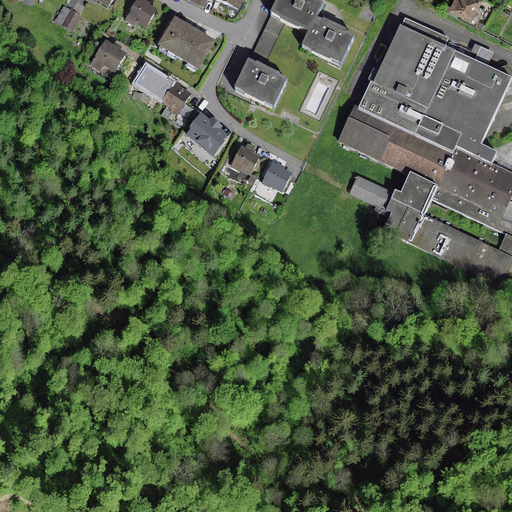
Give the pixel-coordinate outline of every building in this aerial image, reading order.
[(215,0),(215,1),(237,11),(241,0),(215,0)] [(284,24),(307,35),(308,36),(315,21),(322,8),(305,0),(277,0),(260,37),(274,44),(284,24)] [(452,7),(448,14),(473,27),(482,9),(475,5),(477,0),(453,0),(450,6),(452,7)] [(141,4),(137,2),(127,19),(129,16),(135,20),(135,21),(145,28),(155,13),(147,8),(148,6),(142,2),(141,4)] [(62,27),(70,13),(63,9),(54,22),(62,27)] [(70,13),(62,27),(70,32),(79,18),(70,13)] [(490,169),(491,167),(496,155),(480,148),(511,83),(508,81),(510,81),(506,69),(492,74),(474,65),(477,57),(457,48),(453,55),(443,51),(447,41),(404,20),(373,87),(370,85),(358,111),(490,169)] [(340,68),(353,39),(315,21),(308,36),(307,35),(300,49),(340,68)] [(197,71),(212,46),(174,23),(159,48),(197,71)] [(112,49),(104,44),(94,59),(90,65),(99,71),(103,66),(114,73),(124,57),(118,53),(118,52),(113,48),(112,49)] [(256,44),(233,92),(273,111),(286,83),(261,71),(271,51),(256,44)] [(101,81),(109,85),(112,79),(104,74),(101,81)] [(145,92),(161,103),(173,85),(168,82),(167,83),(155,76),(145,92)] [(161,103),(178,114),(189,98),(177,90),(178,89),(173,85),(161,103)] [(511,176),(491,167),(490,169),(358,111),(354,109),(338,143),(409,177),(437,189),(431,201),(511,239),(511,176)] [(173,127),(179,131),(183,125),(177,121),(173,127)] [(190,136),(214,155),(225,141),(202,122),(190,136)] [(244,152),(240,150),(232,164),(239,168),(238,169),(250,176),(258,160),(250,156),(253,151),(247,147),(244,152)] [(281,173),(282,171),(276,167),(275,169),(271,167),(263,181),(270,185),(270,186),(281,192),(289,177),(281,173)] [(437,189),(409,177),(400,196),(394,193),(393,196),(356,179),(349,195),(376,208),(374,212),(389,219),(382,233),(394,238),(395,239),(395,238),(405,243),(407,244),(498,286),(511,288),(511,259),(509,258),(511,250),(511,240),(507,237),(499,254),(498,253),(497,252),(497,253),(487,248),(486,247),(486,248),(476,243),(476,242),(475,242),(474,242),(465,238),(465,237),(463,236),(463,237),(453,232),(452,231),(452,232),(442,227),(442,226),(441,226),(430,221),(431,221),(430,220),(429,221),(423,218),(431,201),(437,189)] [(226,191),(223,196),(229,200),(232,195),(226,191)]
